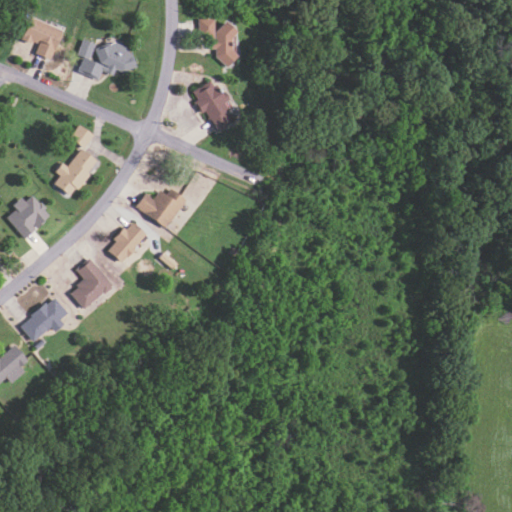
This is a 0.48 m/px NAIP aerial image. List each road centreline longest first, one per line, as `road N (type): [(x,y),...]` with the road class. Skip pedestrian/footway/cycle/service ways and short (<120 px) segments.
road 1 (residential): [(172,0),(170,61),(147,133),(80,229),(0,298)]
road 2 (residential): [(262,182),(0,72)]
